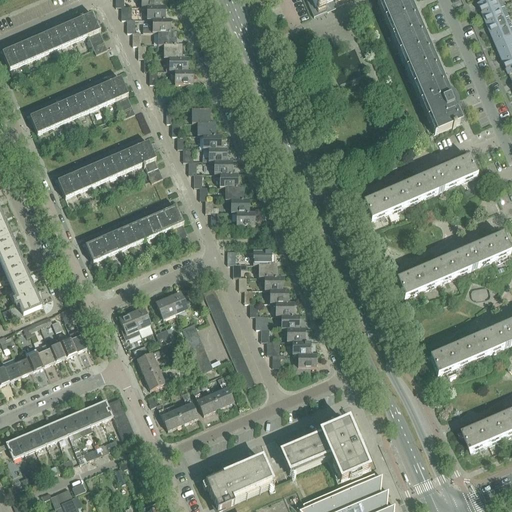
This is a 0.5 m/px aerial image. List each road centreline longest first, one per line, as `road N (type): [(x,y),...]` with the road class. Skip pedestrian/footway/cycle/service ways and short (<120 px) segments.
road 1 (tertiary): [(454,511),(231,0)]
road 2 (tertiary): [(212,0),(434,511)]
road 3 (residential): [(280,406),(336,383),(340,369),(180,0)]
road 4 (residential): [(215,259),(103,0)]
road 5 (residential): [(511,160),(444,0)]
road 6 (residential): [(280,406),(215,259)]
road 7 (residential): [(59,293),(12,196),(13,180),(31,165)]
road 8 (residential): [(158,458),(280,406)]
road 9 (residential): [(95,312),(215,259)]
road 10 (residential): [(0,423),(119,372)]
road 11 (residential): [(83,283),(31,165)]
road 12 (residential): [(37,495),(152,446)]
